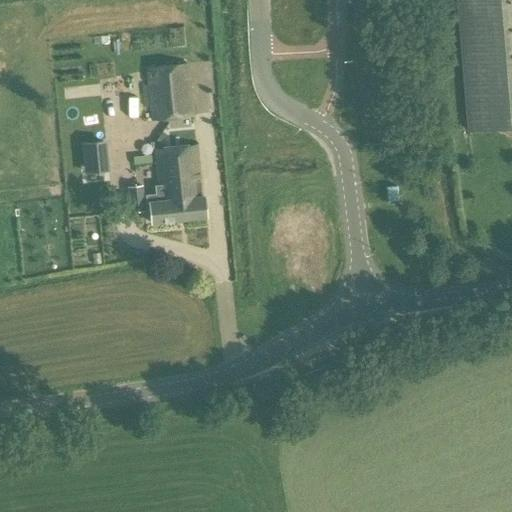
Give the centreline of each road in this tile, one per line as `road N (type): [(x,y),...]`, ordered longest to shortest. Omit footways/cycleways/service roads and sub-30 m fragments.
road 1 (tertiary): [(0,414),(238,372),(363,312)]
road 2 (unclassified): [(363,312),(343,156),(318,125)]
road 3 (unclassified): [(259,0),(270,96),(318,125)]
road 4 (tertiary): [(363,312),(511,285)]
